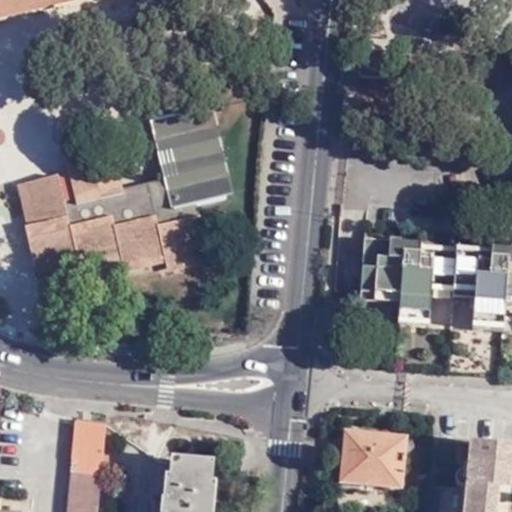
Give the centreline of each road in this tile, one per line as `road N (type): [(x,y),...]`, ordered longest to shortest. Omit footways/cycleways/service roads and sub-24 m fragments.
road 1 (tertiary): [(295,357),(331,0)]
road 2 (residential): [(0,363),(66,379),(162,385)]
road 3 (residential): [(295,357),(162,385)]
road 4 (residential): [(162,385),(291,408)]
